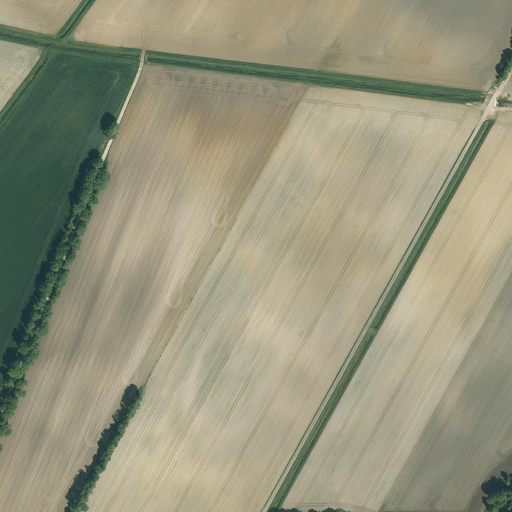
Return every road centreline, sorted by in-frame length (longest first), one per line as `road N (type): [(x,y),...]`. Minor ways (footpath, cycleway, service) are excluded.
road 1 (track): [(511,69),(265,511)]
road 2 (track): [(0,418),(143,50)]
